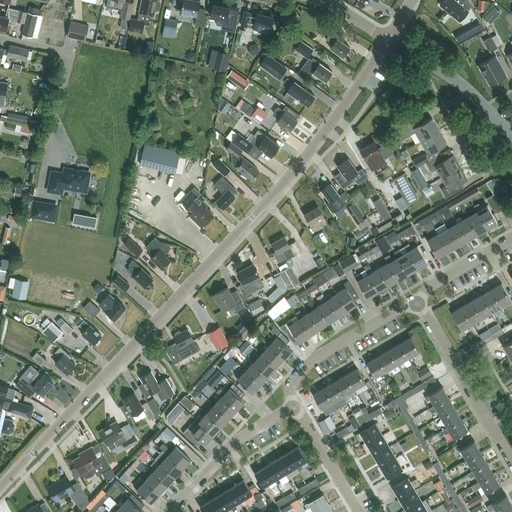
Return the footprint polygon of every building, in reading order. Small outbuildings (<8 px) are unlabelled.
[(116,0),(114,9),(122,11),(120,18),(122,18),(120,29),(126,30),(129,19),(130,20),(133,4),(124,2),(124,1),(124,0),(116,0)] [(141,0),(139,13),(140,13),(138,20),(145,21),(147,22),(150,20),(151,15),(154,16),(155,10),(157,10),(159,9),(161,3),(159,1),(157,1),(157,0),(141,0)] [(183,0),(181,11),(197,14),(195,25),(202,26),(205,9),(199,8),(200,1),(195,0),(183,0)] [(444,0),(440,5),(460,21),(472,6),(468,0),(444,0)] [(483,0),(479,0),(478,8),(486,10),(488,1),(483,0)] [(218,18),(216,24),(222,25),(222,27),(232,29),(235,17),(227,16),(229,7),(213,4),(210,17),(218,18)] [(10,31),(12,24),(15,25),(16,21),(24,23),(27,12),(19,10),(8,7),(6,17),(0,15),(0,28),(6,30),(10,31)] [(484,19),(490,24),(500,12),(494,7),(484,19)] [(247,27),(248,22),(255,24),(253,28),(269,33),(273,18),(258,13),(256,18),(250,16),(251,13),(245,11),(241,25),(247,27)] [(22,34),(33,37),(38,15),(27,12),(22,34)] [(142,33),(145,21),(138,20),(131,18),(128,30),(142,33)] [(165,20),(163,29),(176,31),(177,22),(165,20)] [(89,25),(71,21),(67,37),(85,41),(89,25)] [(343,57),(350,47),(338,39),(343,32),(332,24),(327,31),(330,34),(326,39),(333,44),(330,48),(343,57)] [(242,45),(246,31),(239,29),(236,43),(242,45)] [(454,36),(458,43),(464,39),(460,32),(454,36)] [(497,48),(491,36),(483,40),(489,52),(497,48)] [(295,49),(307,58),(313,49),(301,41),(295,49)] [(0,62),(2,53),(7,55),(26,60),(29,50),(10,45),(8,50),(3,49),(4,49),(0,47),(0,62)] [(224,70),(228,53),(219,51),(215,68),(224,70)] [(287,69),(267,55),(260,64),(280,78),(287,69)] [(506,76),(495,56),(479,65),(483,73),(484,72),(491,84),(506,76)] [(312,60),(309,58),(301,69),(311,76),(313,73),(325,81),(332,72),(320,62),(320,63),(313,58),(312,60)] [(234,79),(240,83),(243,78),(238,74),(234,79)] [(302,87),(295,82),(288,91),(288,92),(284,97),(291,103),(295,97),(308,106),(315,96),(302,87)] [(241,107),(240,109),(246,113),(251,105),(245,101),(241,107)] [(251,105),(246,113),(251,116),(261,122),(266,116),(256,109),(251,105)] [(278,107),(273,113),(280,117),(277,121),(290,130),(297,120),(295,119),(294,118),(298,113),(288,106),(284,111),(282,110),(278,107)] [(240,109),(239,110),(260,124),(261,122),(251,116),(246,113),(240,109)] [(419,118),(399,129),(405,138),(415,132),(420,141),(439,130),(432,117),(422,123),(419,118)] [(32,128),(8,122),(6,129),(31,134),(32,128)] [(238,133),(232,141),(247,152),(256,159),(263,150),(271,156),(279,145),(266,135),(259,130),(250,141),(238,133)] [(446,143),(439,130),(420,141),(428,154),(437,149),(446,143)] [(215,147),(220,144),(218,139),(218,137),(212,141),(215,147)] [(233,164),(242,172),(241,173),(247,177),(248,176),(249,176),(252,179),(259,171),(255,168),(255,167),(243,156),(242,157),(239,154),(242,150),(231,141),(226,148),(234,154),(231,157),(233,164)] [(385,160),(384,159),(393,153),(387,143),(378,148),(374,141),(361,149),(367,160),(372,168),(385,160)] [(140,163),(175,172),(180,151),(145,142),(140,163)] [(412,160),(417,168),(429,161),(424,153),(412,160)] [(446,159),(443,153),(426,163),(431,172),(437,169),(441,177),(460,167),(453,155),(446,159)] [(224,175),(231,169),(219,157),(212,164),(224,175)] [(358,184),(368,177),(362,168),(358,171),(357,171),(348,158),(338,166),(341,171),(335,175),(334,174),(333,174),(344,189),(345,189),(341,184),(352,176),(358,184)] [(467,179),(460,167),(441,177),(446,186),(441,189),(446,198),(464,188),(460,183),(467,179)] [(88,181),(89,173),(87,172),(88,171),(81,170),(81,171),(65,168),(64,174),(63,174),(63,173),(53,171),(53,172),(52,172),(49,190),(61,192),(62,186),(86,191),(86,188),(88,188),(89,182),(88,181)] [(394,179),(398,187),(408,181),(404,173),(394,179)] [(232,194),(236,189),(222,176),(214,184),(223,193),(216,201),(224,209),(235,197),(232,194)] [(416,181),(420,189),(428,184),(423,176),(416,181)] [(493,193),(498,190),(493,178),(488,181),(493,193)] [(411,180),(409,182),(414,189),(415,192),(417,191),(411,180)] [(321,190),(330,201),(327,204),(333,212),(344,204),(338,196),(339,195),(331,183),(321,190)] [(23,189),(16,187),(14,195),(25,198),(28,187),(24,186),(23,189)] [(423,188),(424,190),(423,190),(427,197),(432,194),(428,188),(427,186),(423,188)] [(470,198),(480,192),(477,188),(467,193),(470,198)] [(419,198),(414,189),(403,196),(408,204),(419,198)] [(203,202),(192,190),(183,199),(193,209),(195,207),(196,208),(190,215),(202,226),(204,223),(204,224),(213,214),(202,203),(203,202)] [(463,202),(470,198),(467,193),(461,197),(463,202)] [(495,213),(502,209),(493,194),(487,198),(495,213)] [(380,197),(373,201),(384,219),(391,215),(380,197)] [(451,203),(453,207),(460,204),(457,199),(451,203)] [(32,215),(53,219),(56,206),(34,202),(32,215)] [(364,219),(353,202),(346,207),(357,224),(364,219)] [(487,228),(497,222),(487,205),(482,208),(480,205),(479,203),(474,206),(477,211),(487,228)] [(441,209),(444,213),(450,209),(448,205),(441,209)] [(317,220),(321,226),(327,223),(323,217),(324,216),(318,206),(305,214),(310,224),(317,220)] [(431,214),(434,219),(440,215),(438,210),(431,214)] [(477,234),(487,228),(477,211),(467,217),(477,234)] [(430,221),(428,216),(421,220),(424,225),(430,221)] [(467,240),(477,234),(467,217),(462,220),(460,216),(455,219),(457,222),(467,240)] [(84,225),(95,227),(97,219),(86,217),(84,225)] [(467,240),(457,222),(448,228),(457,245),(467,240)] [(378,228),(376,226),(370,229),(373,236),(380,232),(378,228)] [(403,236),(410,233),(407,228),(401,232),(403,236)] [(438,234),(448,251),(457,245),(448,228),(447,228),(438,234)] [(328,241),(323,232),(312,238),(317,247),(328,241)] [(391,238),(393,242),(400,238),(397,234),(391,238)] [(438,257),(448,251),(438,234),(427,240),(438,257)] [(392,247),(390,244),(387,239),(385,235),(375,240),(377,245),(380,250),(382,253),(392,247)] [(273,253),(278,262),(285,258),(286,259),(295,255),(290,246),(284,236),(272,243),(276,251),(273,253)] [(355,245),(356,237),(348,236),(347,244),(355,245)] [(160,242),(155,237),(146,247),(154,254),(150,258),(162,269),(170,260),(165,255),(166,253),(169,250),(169,245),(170,245),(170,244),(160,242)] [(142,250),(129,238),(124,244),(137,256),(142,250)] [(404,246),(407,251),(417,269),(427,263),(417,245),(412,248),(409,243),(404,246)] [(374,253),(380,250),(377,245),(371,249),(374,253)] [(407,274),(417,269),(407,251),(402,254),(399,249),(394,251),(397,257),(407,274)] [(361,254),(364,259),(370,255),(368,251),(361,254)] [(359,264),(352,254),(340,261),(346,272),(359,264)] [(397,280),(407,274),(397,257),(392,260),(389,254),(384,257),(387,263),(397,280)] [(321,257),(315,261),(319,268),(325,265),(321,257)] [(142,268),(137,263),(133,260),(128,265),(137,273),(133,276),(145,287),(153,278),(142,267),(142,268)] [(333,266),(339,276),(344,273),(338,263),(333,266)] [(387,263),(378,268),(387,286),(397,280),(387,263)] [(363,267),(368,274),(378,292),(387,286),(378,268),(373,271),(368,264),(363,267)] [(238,272),(241,279),(239,280),(247,294),(264,285),(256,271),(257,270),(256,269),(255,269),(253,265),(238,272)] [(279,272),(289,288),(300,282),(290,266),(289,267),(279,272)] [(322,273),(327,280),(337,274),(332,267),(322,273)] [(368,297),(378,292),(368,274),(363,277),(360,272),(355,275),(368,297)] [(318,287),(327,280),(322,273),(313,279),(318,287)] [(118,274),(112,281),(124,292),(130,284),(118,274)] [(9,287),(13,288),(12,296),(26,299),(29,281),(11,277),(9,287)] [(336,293),(347,310),(357,303),(354,299),(358,296),(348,281),(343,284),(345,287),(336,293)] [(312,291),(318,288),(315,283),(309,287),(312,291)] [(502,283),(491,289),(502,306),(511,300),(502,283)] [(233,297),(227,287),(214,294),(223,310),(231,306),(235,313),(246,307),(239,294),(233,297)] [(303,297),(309,293),(306,289),(300,293),(303,297)] [(502,306),(491,289),(482,294),(492,312),(502,306)] [(117,301),(112,297),(108,293),(99,304),(107,312),(115,320),(126,308),(117,301)] [(338,316),(347,310),(336,293),(331,297),(329,293),(324,296),(327,300),(338,316)] [(482,294),(472,300),(482,318),(487,314),(489,318),(493,315),(491,312),(492,312),(482,294)] [(300,300),(296,295),(290,299),(293,304),(300,300)] [(83,308),(94,317),(101,310),(90,300),(83,308)] [(260,300),(248,306),(252,315),(264,309),(260,300)] [(327,300),(317,306),(328,323),(338,316),(327,300)] [(482,318),(472,300),(462,306),(472,323),(482,318)] [(280,312),(290,306),(287,301),(277,308),(280,312)] [(319,329),(328,323),(317,306),(312,309),(311,307),(307,310),(308,312),(319,329)] [(462,329),(472,323),(462,306),(452,312),(462,329)] [(244,320),(237,328),(242,333),(251,323),(253,322),(247,309),(240,312),(244,320)] [(299,318),(298,319),(309,335),(319,329),(308,312),(302,316),(299,311),(295,313),(299,318)] [(69,333),(73,328),(61,317),(57,322),(69,333)] [(78,326),(80,324),(83,320),(80,317),(75,323),(78,326)] [(47,318),(41,324),(45,328),(43,330),(54,341),(63,331),(52,321),(51,322),(47,318)] [(84,319),(80,324),(85,330),(82,333),(93,344),(101,335),(90,324),(90,325),(84,319)] [(300,342),(309,335),(298,319),(293,322),(291,319),(280,326),(291,339),(296,336),(300,342)] [(261,333),(266,327),(262,323),(257,329),(261,333)] [(504,333),(510,329),(508,325),(501,329),(504,333)] [(219,326),(208,333),(217,349),(228,343),(219,326)] [(172,344),(165,348),(174,363),(192,353),(187,344),(194,340),(188,328),(181,332),(180,331),(179,331),(176,332),(176,334),(176,335),(174,336),(178,343),(173,345),(172,344)] [(494,339),(500,335),(498,330),(491,334),(494,339)] [(251,344),(258,336),(254,332),(247,340),(251,344)] [(490,340),(488,336),(481,340),(483,345),(490,340)] [(277,337),(269,345),(284,359),(292,350),(277,337)] [(415,360),(412,355),(419,351),(411,337),(400,343),(408,358),(410,362),(415,360)] [(511,339),(503,345),(510,357),(511,355),(511,339)] [(247,340),(239,349),(243,352),(251,344),(247,340)] [(400,343),(389,350),(397,364),(408,358),(400,343)] [(284,359),(269,345),(261,354),(276,367),(284,359)] [(55,352),(60,357),(55,363),(67,373),(75,364),(69,359),(71,357),(72,357),(60,347),(55,352)] [(389,350),(378,356),(386,370),(390,377),(394,374),(392,370),(393,370),(392,367),(397,364),(389,350)] [(31,357),(41,366),(47,360),(37,351),(31,357)] [(268,376),(276,367),(261,354),(253,362),(268,376)] [(378,356),(367,362),(375,377),(386,370),(378,356)] [(231,357),(226,363),(230,367),(235,361),(231,357)] [(260,384),(268,376),(253,362),(246,370),(260,384)] [(357,368),(346,374),(354,389),(366,382),(357,368)] [(419,373),(422,379),(431,374),(427,368),(419,373)] [(43,395),(54,383),(39,370),(26,385),(20,380),(16,384),(30,397),(37,389),(43,395)] [(253,393),(260,384),(246,370),(238,379),(253,393)] [(158,383),(151,371),(140,377),(143,383),(139,385),(145,396),(156,389),(162,400),(174,392),(166,378),(158,383)] [(357,393),(354,389),(346,374),(335,381),(343,395),(346,399),(357,393)] [(434,376),(424,382),(427,387),(436,381),(434,376)] [(341,406),(339,402),(337,399),(343,395),(335,381),(324,387),(333,402),(336,409),(341,406)] [(415,394),(427,387),(424,382),(412,389),(415,394)] [(204,387),(199,383),(195,387),(200,391),(204,387)] [(217,391),(222,396),(236,410),(244,401),(241,399),(245,394),(233,384),(225,393),(220,388),(217,391)] [(428,394),(434,405),(449,397),(442,386),(428,394)] [(326,405),(333,402),(324,387),(313,394),(325,414),(329,411),(328,409),(326,405)] [(195,397),(199,393),(195,389),(191,393),(195,397)] [(404,400),(415,394),(412,389),(401,395),(404,400)] [(125,403),(120,406),(127,418),(132,415),(143,409),(149,419),(155,415),(147,401),(141,405),(134,393),(123,399),(125,403)] [(404,400),(401,395),(384,405),(387,410),(404,400)] [(229,418),(236,410),(222,396),(214,405),(229,418)] [(4,418),(6,410),(30,417),(34,407),(10,399),(0,397),(0,435),(1,431),(9,433),(13,430),(15,424),(12,419),(4,418)] [(191,402),(186,397),(181,403),(186,408),(191,402)] [(437,410),(441,416),(455,408),(449,397),(434,405),(429,408),(432,413),(437,410)] [(229,418),(214,405),(207,413),(221,427),(229,418)] [(380,407),(380,408),(369,414),(372,418),(383,412),(380,407)] [(412,418),(406,407),(401,410),(407,421),(412,418)] [(441,416),(447,427),(461,418),(455,408),(441,416)] [(178,416),(171,410),(166,415),(168,422),(171,424),(178,416)] [(388,410),(383,413),(387,419),(392,416),(388,410)] [(221,427),(207,413),(202,418),(199,415),(195,419),(198,422),(199,421),(213,435),(221,427)] [(358,420),(357,421),(353,413),(347,416),(354,429),(361,425),(358,420)] [(361,425),(372,418),(369,414),(358,420),(361,425)] [(329,417),(319,423),(325,433),(335,427),(329,417)] [(407,421),(413,432),(418,429),(412,418),(407,421)] [(447,427),(444,429),(446,434),(450,432),(454,438),(468,430),(461,418),(447,427)] [(205,444),(213,435),(199,421),(198,422),(195,426),(192,423),(183,432),(195,443),(200,438),(205,444)] [(132,436),(125,425),(120,428),(117,422),(100,431),(107,444),(115,439),(118,444),(122,442),(126,448),(138,442),(134,435),(132,436)] [(360,432),(367,444),(383,435),(375,423),(360,432)] [(336,433),(339,438),(350,431),(347,426),(336,433)] [(171,441),(176,435),(167,427),(162,433),(171,441)] [(413,432),(420,442),(424,439),(418,429),(413,432)] [(367,444),(373,455),(389,445),(383,435),(367,444)] [(431,451),(424,439),(420,442),(426,454),(431,451)] [(474,440),(460,448),(466,460),(481,451),(474,440)] [(142,447),(145,450),(151,455),(155,450),(147,442),(142,447)] [(406,442),(401,445),(404,450),(409,447),(406,442)] [(395,457),(389,445),(373,455),(380,466),(395,457)] [(168,455),(182,469),(190,460),(176,446),(172,451),(168,448),(165,452),(168,455)] [(287,452),(296,466),(297,470),(302,467),(300,464),(307,460),(298,446),(287,452)] [(111,467),(103,454),(97,457),(91,447),(83,451),(85,453),(73,460),(77,466),(71,469),(71,468),(76,477),(81,474),(82,473),(83,475),(85,477),(87,477),(89,477),(92,475),(94,473),(94,471),(94,469),(93,467),(98,465),(102,472),(105,471),(111,467)] [(134,455),(138,458),(145,450),(142,447),(134,455)] [(487,462),(481,451),(466,460),(473,471),(487,462)] [(285,473),(296,466),(287,452),(276,459),(285,473)] [(168,455),(160,463),(175,477),(182,469),(168,455)] [(395,457),(380,466),(387,479),(403,469),(395,457)] [(136,467),(141,462),(138,458),(133,464),(136,467)] [(285,473),(276,459),(266,465),(274,480),(277,484),(282,481),(279,477),(285,473)] [(429,460),(423,464),(426,469),(433,465),(429,460)] [(433,465),(439,476),(444,473),(438,462),(433,465)] [(493,473),(487,462),(473,471),(473,472),(475,475),(479,481),(479,482),(493,473)] [(149,469),(152,472),(167,485),(175,477),(160,463),(156,468),(153,465),(149,469)] [(268,484),(274,480),(266,465),(254,472),(266,490),(270,487),(268,484)] [(128,476),(134,470),(130,466),(124,473),(128,476)] [(145,480),(144,480),(159,494),(167,485),(152,472),(148,476),(145,473),(142,477),(145,480)] [(439,476),(445,485),(450,483),(444,473),(439,476)] [(493,473),(479,482),(479,481),(472,485),(475,490),(482,486),(486,493),(500,484),(493,473)] [(78,482),(72,486),(66,476),(47,487),(56,501),(70,493),(75,501),(81,511),(89,503),(78,482)] [(392,487),(399,498),(414,489),(408,478),(392,487)] [(252,493),(243,479),(232,486),(241,500),(243,505),(248,502),(245,497),(252,493)] [(315,479),(306,484),(308,489),(318,483),(315,479)] [(126,488),(117,480),(106,493),(110,496),(117,488),(122,493),(126,488)] [(151,502),(159,494),(144,480),(140,485),(138,482),(134,486),(151,502)] [(440,480),(435,483),(439,490),(444,487),(440,480)] [(445,485),(452,497),(457,494),(450,483),(445,485)] [(308,489),(306,484),(303,486),(298,488),(301,493),(308,489)] [(241,500),(232,486),(222,492),(230,507),(232,510),(237,508),(235,504),(241,500)] [(98,501),(106,493),(102,489),(94,497),(98,501)] [(399,498),(405,509),(421,500),(414,489),(399,498)] [(263,497),(259,491),(253,495),(256,501),(254,502),(259,511),(260,511),(269,506),(263,497)] [(446,491),(440,494),(444,500),(449,497),(446,491)] [(221,511),(230,507),(222,492),(211,499),(218,511),(221,511)] [(293,492),(284,497),(287,502),(296,497),(293,492)] [(106,493),(98,501),(102,504),(110,496),(106,493)] [(124,502),(121,499),(118,503),(121,506),(120,506),(126,511),(142,511),(143,511),(141,509),(145,505),(132,493),(124,502)] [(311,506),(314,511),(328,504),(322,493),(304,504),(306,508),(311,506)] [(471,506),(483,499),(480,493),(468,500),(471,506)] [(463,505),(457,494),(452,497),(459,508),(463,505)] [(500,511),(511,505),(511,504),(506,494),(486,506),(489,511),(495,508),(497,511),(500,511)] [(98,501),(94,497),(89,503),(87,506),(90,509),(93,506),(98,501)] [(287,502),(284,497),(276,502),(278,507),(287,502)] [(218,511),(211,499),(200,506),(203,511),(218,511)] [(427,511),(421,500),(405,509),(406,511),(427,511)] [(97,510),(102,504),(98,501),(93,506),(97,510)] [(26,511),(50,511),(49,510),(45,511),(43,511),(38,503),(32,507),(33,508),(26,511)] [(282,511),(291,511),(295,510),(291,503),(281,509),(282,511)] [(469,510),(470,511),(479,511),(485,509),(481,503),(469,510)]
